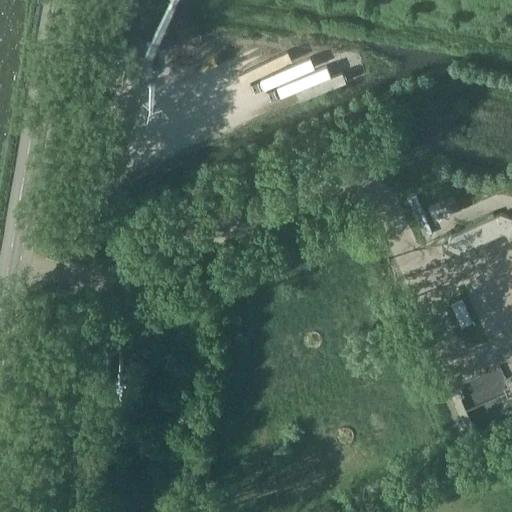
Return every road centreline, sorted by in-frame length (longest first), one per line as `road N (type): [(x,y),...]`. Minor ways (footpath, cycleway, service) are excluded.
road 1 (unknown): [(30,264),(99,276),(362,175),(396,200),(416,257)]
road 2 (tertiary): [(0,327),(55,0)]
